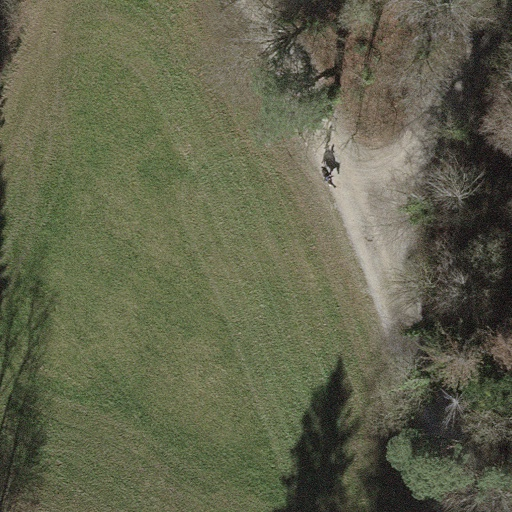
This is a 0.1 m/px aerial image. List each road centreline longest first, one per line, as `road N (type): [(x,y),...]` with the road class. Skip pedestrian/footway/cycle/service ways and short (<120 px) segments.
road 1 (track): [(511,505),(242,0)]
road 2 (track): [(351,194),(511,0)]
